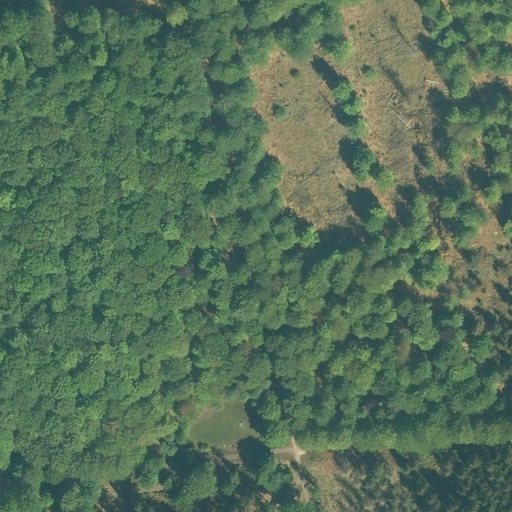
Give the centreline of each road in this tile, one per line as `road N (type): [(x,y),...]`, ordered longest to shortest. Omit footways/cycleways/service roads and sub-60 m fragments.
road 1 (track): [(0,487),(295,447),(511,436)]
road 2 (track): [(283,395),(187,0)]
road 3 (track): [(450,0),(451,141),(511,258)]
road 4 (track): [(27,0),(174,17),(232,0)]
